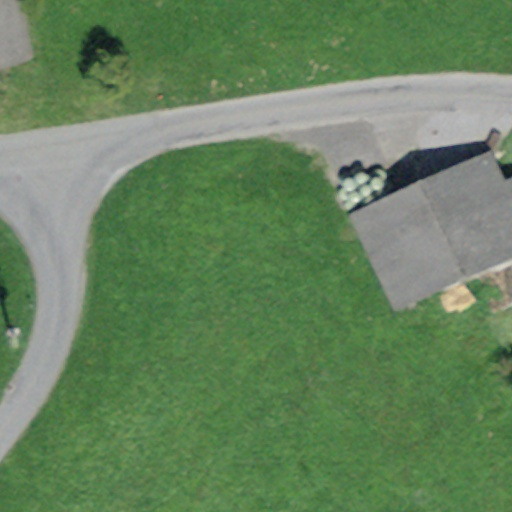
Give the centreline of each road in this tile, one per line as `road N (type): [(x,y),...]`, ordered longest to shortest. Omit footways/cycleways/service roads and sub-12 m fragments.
road 1 (unclassified): [(511,94),(434,92),(321,105),(54,147)]
road 2 (unclassified): [(54,147),(59,304),(49,351),(0,435)]
